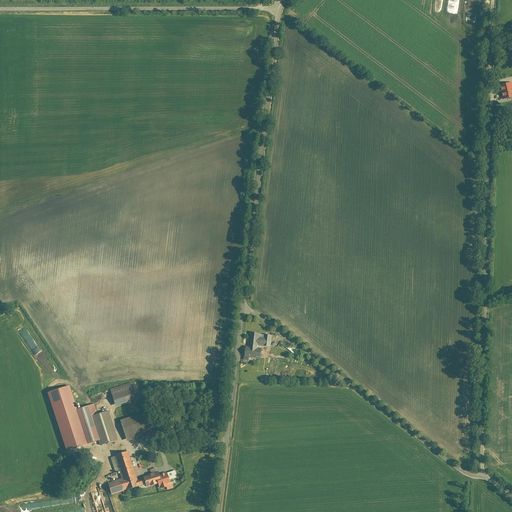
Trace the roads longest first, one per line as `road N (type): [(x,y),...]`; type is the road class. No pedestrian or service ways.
road 1 (unclassified): [(511,35),(489,45),(481,477)]
road 2 (unclassified): [(481,477),(461,471),(242,303)]
road 3 (unclassified): [(242,303),(280,10)]
road 4 (residential): [(280,10),(0,10)]
road 5 (unclassified): [(215,511),(242,303)]
